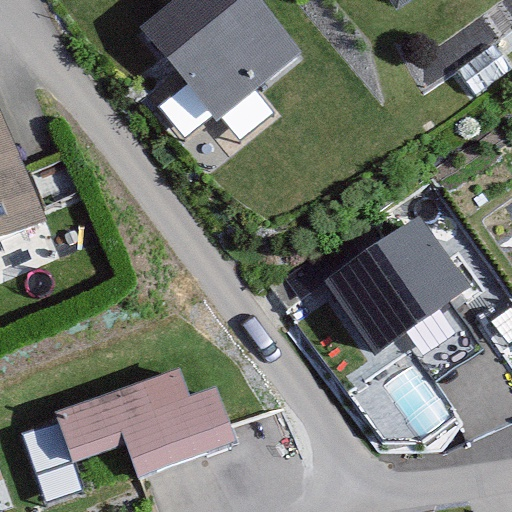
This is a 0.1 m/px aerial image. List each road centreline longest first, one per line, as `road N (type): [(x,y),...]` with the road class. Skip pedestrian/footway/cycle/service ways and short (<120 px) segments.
road 1 (residential): [(6,0),(377,495)]
road 2 (residential): [(377,495),(511,474)]
